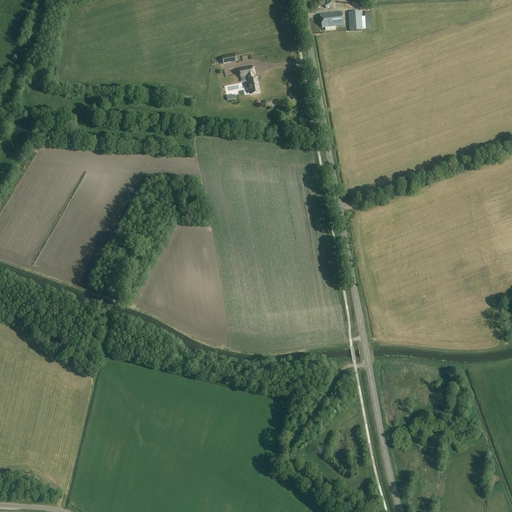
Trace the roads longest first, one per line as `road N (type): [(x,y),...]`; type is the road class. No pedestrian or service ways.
road 1 (tertiary): [(401,511),(301,0)]
road 2 (track): [(343,511),(295,473),(288,444),(342,367),(368,362)]
road 3 (track): [(339,207),(511,149)]
